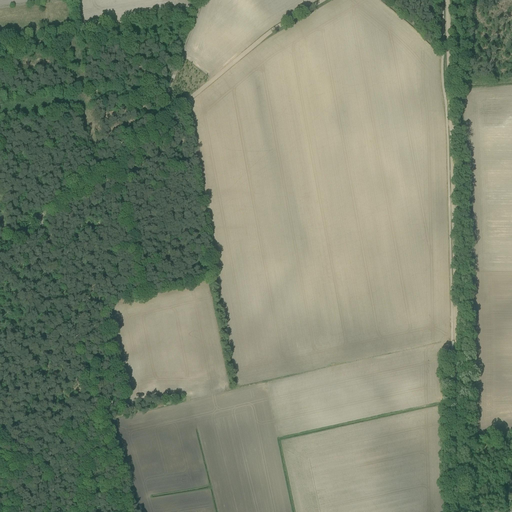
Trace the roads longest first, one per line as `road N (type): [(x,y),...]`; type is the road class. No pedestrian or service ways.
road 1 (track): [(447,0),(458,511)]
road 2 (track): [(321,0),(271,30),(0,248)]
